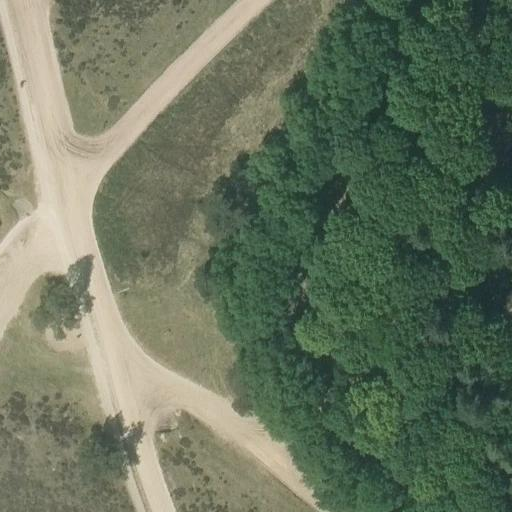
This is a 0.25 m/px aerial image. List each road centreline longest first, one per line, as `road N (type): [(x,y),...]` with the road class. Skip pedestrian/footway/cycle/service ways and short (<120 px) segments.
road 1 (track): [(14,0),(158,511)]
road 2 (track): [(258,0),(101,157),(0,322)]
road 3 (track): [(253,442),(387,363),(511,316)]
road 4 (track): [(122,363),(253,442),(330,511)]
road 5 (track): [(324,397),(392,468),(451,511)]
